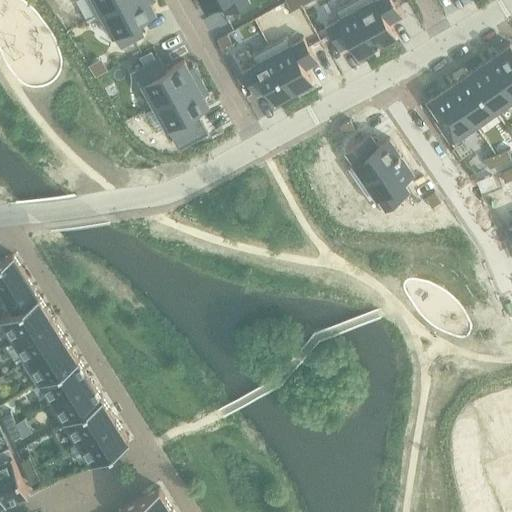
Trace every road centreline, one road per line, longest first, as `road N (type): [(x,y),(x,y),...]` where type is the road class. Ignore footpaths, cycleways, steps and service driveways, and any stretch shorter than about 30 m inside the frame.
road 1 (residential): [(7,216),(161,460)]
road 2 (residential): [(7,216),(149,196),(257,143)]
road 3 (residential): [(511,298),(453,187),(378,79)]
road 4 (residential): [(176,0),(257,143)]
road 5 (residential): [(378,79),(257,143)]
